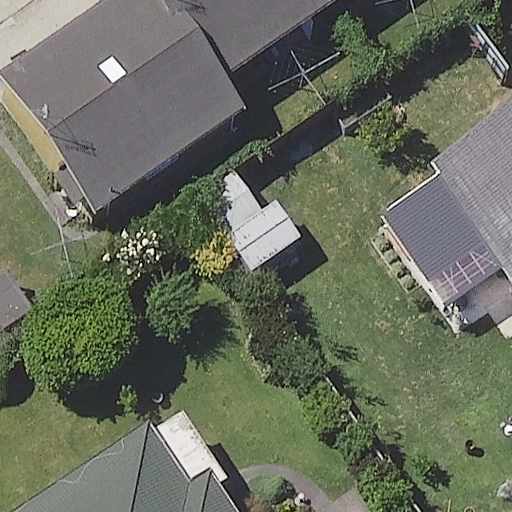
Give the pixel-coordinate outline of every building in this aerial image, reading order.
[(219,114),(139,0),(0,98),(0,108),(96,245),(247,138),(226,109),(219,114)] [(138,0),(139,0),(219,114),(226,109),(381,0),(138,0)] [(511,131),(431,188),(436,197),(504,294),(511,305),(511,131)] [(504,294),(436,197),(379,236),(447,333),(504,294)] [(154,443),(50,511),(221,511),(209,494),(195,503),(154,443)]
